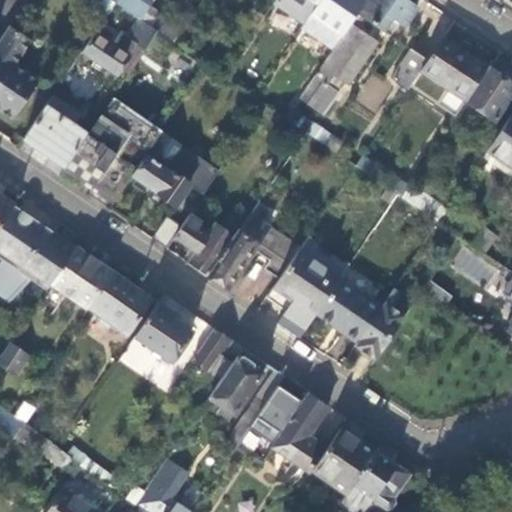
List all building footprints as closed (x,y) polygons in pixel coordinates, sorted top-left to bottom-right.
[(139,18),(142,20),(150,6),(140,0),(117,0),(116,2),(139,18)] [(320,0),(274,0),(273,3),(305,25),(320,0)] [(356,12),(363,0),(320,0),(305,25),(333,46),(349,23),(356,12)] [(363,0),(356,12),(383,30),(392,16),(404,25),(416,7),(415,6),(418,0),(363,0)] [(183,28),(150,6),(142,20),(157,31),(173,42),(183,28)] [(112,43),(95,32),(82,52),(116,74),(129,55),(128,54),(135,44),(144,49),(157,31),(142,20),(139,18),(127,35),(121,31),(112,43)] [(377,42),(349,23),(333,46),(324,59),(321,64),(334,73),(333,76),(333,77),(331,80),(337,84),(341,78),(348,83),(377,42)] [(0,109),(12,118),(35,84),(38,80),(16,64),(33,40),(10,25),(0,39),(0,109)] [(489,67),(443,36),(427,59),(420,69),(466,100),(489,67)] [(420,69),(427,59),(410,47),(391,75),(408,86),(420,69)] [(511,94),(511,82),(489,67),(466,100),(485,114),(483,117),(488,121),(490,116),(495,119),(511,94)] [(356,97),(373,111),(390,89),(373,75),(356,97)] [(307,101),(323,112),(337,91),(321,81),(307,101)] [(65,166),(69,159),(87,133),(73,123),(79,114),(52,96),(23,138),(65,166)] [(160,133),(110,99),(87,133),(69,159),(89,173),(84,181),(113,201),(132,174),(137,166),(116,152),(126,136),(148,151),(160,133)] [(306,133),(336,153),(345,140),(292,109),(285,120),(306,133)] [(511,111),(485,151),(511,169),(511,111)] [(137,166),(132,174),(179,205),(192,186),(203,194),(219,172),(160,133),(148,151),(146,154),(137,166)] [(398,193),(401,195),(408,184),(363,155),(356,166),(398,193)] [(445,210),(408,184),(401,195),(438,221),(444,211),(445,210)] [(0,225),(15,204),(0,193),(0,225)] [(75,246),(15,204),(0,225),(0,294),(7,299),(30,277),(46,289),(50,283),(75,246)] [(444,211),(438,221),(456,234),(463,224),(444,211)] [(208,274),(227,286),(252,250),(268,260),(262,268),(278,279),(298,248),(300,246),(250,212),(239,229),(234,236),(208,274)] [(188,260),(208,274),(234,236),(214,223),(207,234),(197,227),(201,221),(188,213),(180,225),(173,235),(195,250),(188,260)] [(170,241),(173,235),(180,225),(168,217),(155,237),(167,245),(170,241)] [(484,226),(471,244),(485,254),(498,236),(484,226)] [(167,245),(172,249),(175,245),(170,241),(167,245)] [(88,307),(113,271),(75,246),(50,283),(88,307)] [(278,279),(272,288),(313,316),(340,276),(298,248),(278,279)] [(146,294),(113,271),(88,307),(123,329),(146,294)] [(313,316),(354,344),(382,304),(340,276),(313,316)] [(421,291),(444,307),(452,297),(429,280),(421,291)] [(352,347),(374,362),(381,351),(415,301),(394,286),(382,304),(354,344),(352,347)] [(178,315),(158,302),(129,345),(136,350),(142,341),(172,360),(192,331),(175,319),(178,315)] [(223,375),(243,347),(213,327),(192,358),(208,369),(210,366),(223,375)] [(319,346),(334,357),(346,339),(330,329),(319,346)] [(29,354),(10,341),(0,356),(0,381),(16,393),(26,379),(16,372),(29,354)] [(229,419),(267,364),(243,347),(223,375),(209,396),(223,406),(218,412),(229,419)] [(277,385),(284,375),(275,369),(224,444),(232,450),(270,395),(277,385)] [(278,435),(301,401),(277,385),(270,395),(276,399),(260,422),(278,435)] [(308,433),(328,405),(308,391),(301,401),(278,435),(295,447),(289,457),(310,471),(312,468),(327,446),(308,433)] [(34,406),(24,399),(14,414),(23,420),(24,421),(34,406)] [(14,414),(0,403),(0,425),(13,435),(23,420),(14,414)] [(24,421),(23,420),(13,435),(38,451),(64,471),(73,459),(66,455),(60,449),(24,421)] [(351,485),(375,449),(341,425),(327,446),(312,468),(346,491),(351,485)] [(248,431),(242,444),(259,452),(265,439),(248,431)] [(394,511),(387,507),(409,476),(415,480),(423,469),(381,441),(375,449),(351,485),(346,491),(327,511),(341,511),(346,507),(352,511),(394,511)] [(73,446),(66,455),(89,472),(107,485),(113,475),(87,457),(73,446)] [(73,459),(64,471),(82,483),(89,472),(73,459)] [(174,490),(187,472),(166,459),(144,490),(136,503),(148,511),(189,511),(192,509),(175,498),(178,496),(175,493),(174,490)] [(136,503),(144,490),(136,485),(133,489),(127,497),(136,503)] [(97,511),(93,509),(96,504),(84,496),(81,500),(63,488),(45,511),(97,511)]
